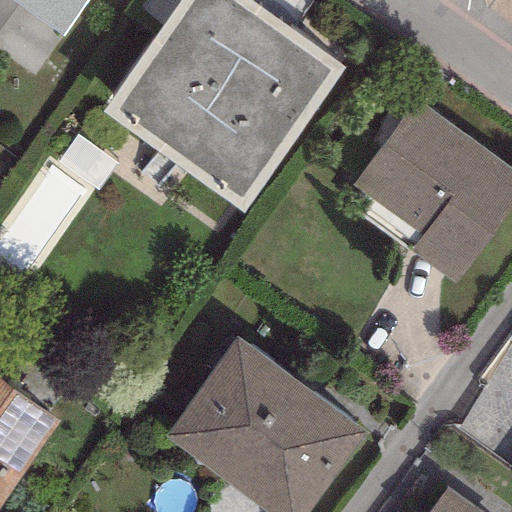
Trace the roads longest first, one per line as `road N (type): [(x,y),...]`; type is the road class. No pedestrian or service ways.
road 1 (residential): [(361,511),(511,311)]
road 2 (residential): [(511,94),(381,0)]
